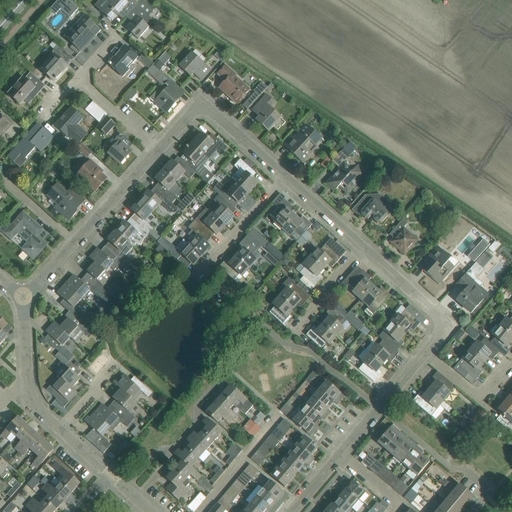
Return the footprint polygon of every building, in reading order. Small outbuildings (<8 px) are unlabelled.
[(58,0),(50,9),(56,15),(60,10),(70,18),(78,8),(69,0),(58,0)] [(126,17),(138,4),(133,0),(125,0),(125,1),(123,0),(114,0),(112,3),(107,0),(101,0),(95,6),(112,21),(121,11),(126,16),(123,20),(126,17)] [(155,25),(148,17),(153,11),(152,11),(155,8),(145,1),(143,3),(141,1),(138,4),(126,17),(126,18),(133,10),(138,15),(125,28),(138,39),(144,32),(148,27),(151,30),(155,25)] [(70,32),(65,37),(74,45),(81,52),(82,52),(89,44),(95,37),(101,30),(94,24),(87,18),(85,16),(79,23),(81,25),(72,34),(70,32)] [(63,63),(70,56),(74,59),(59,45),(48,57),(50,60),(41,70),(53,81),(55,80),(62,74),(61,73),(67,66),(63,63)] [(121,75),(137,57),(124,46),(108,64),(123,77),(121,75)] [(219,51),(214,56),(221,62),(226,57),(219,51)] [(210,70),(203,63),(191,53),(179,66),(191,77),(194,74),(201,80),(210,70)] [(154,64),(143,55),(138,60),(149,70),(153,65),(154,64)] [(159,61),(155,66),(160,70),(164,66),(159,61)] [(166,113),(184,94),(184,93),(177,87),(170,80),(169,80),(153,65),(149,70),(147,72),(161,85),(149,98),(159,107),(166,113)] [(249,90),(236,79),(232,75),(234,73),(225,66),(218,74),(225,81),(221,86),(230,94),(228,96),(237,103),(249,90)] [(36,90),(42,83),(30,73),(24,79),(23,78),(8,94),(19,104),(23,100),(28,105),(35,98),(33,97),(38,91),(36,90)] [(267,87),(261,83),(253,91),(259,96),(267,87)] [(280,118),(269,107),(274,102),(266,95),(252,110),(260,117),(256,121),(268,131),(280,118)] [(87,135),(77,126),(83,119),(71,108),(59,122),(65,128),(61,132),(59,134),(69,143),(69,142),(76,149),(81,144),(80,143),(87,135)] [(7,131),(11,126),(0,115),(0,134),(5,130),(7,131)] [(105,138),(115,126),(106,117),(95,129),(105,138)] [(26,158),(37,146),(43,145),(45,147),(54,138),(64,147),(69,143),(59,134),(57,133),(53,137),(43,128),(42,128),(38,124),(7,157),(13,163),(21,154),(25,159),(26,158)] [(310,145),(318,136),(307,126),(295,139),(290,135),(282,144),(302,162),(315,149),(310,145)] [(111,145),(105,152),(112,158),(119,165),(129,154),(127,151),(133,144),(128,140),(121,133),(116,138),(111,145)] [(218,149),(223,153),(227,148),(215,137),(211,141),(202,133),(193,143),(209,159),(218,149)] [(365,174),(347,158),(356,148),(350,142),(350,141),(341,152),(340,151),(331,162),(332,162),(333,161),(341,168),(326,184),(334,191),(342,183),(350,190),(365,174)] [(92,152),(82,143),(81,144),(76,149),(86,158),(92,152)] [(202,167),(209,159),(193,143),(188,148),(187,147),(186,148),(187,150),(183,154),(192,162),(188,166),(196,173),(195,173),(200,178),(205,173),(200,169),(202,167)] [(214,175),(220,168),(210,159),(203,166),(214,175)] [(240,159),(236,164),(240,168),(231,178),(248,194),(257,183),(248,175),(252,171),(240,159)] [(107,179),(95,169),(97,167),(90,161),(77,175),(95,192),(107,179)] [(196,173),(188,166),(185,163),(180,168),(172,161),(164,170),(177,182),(184,173),(191,179),(195,173),(196,173)] [(51,168),(48,171),(54,177),(57,173),(51,168)] [(168,191),(177,182),(164,170),(155,180),(160,185),(156,189),(172,203),(177,198),(168,191)] [(248,194),(231,178),(222,188),(218,184),(214,189),(219,194),(226,200),(230,196),(239,204),(243,199),(244,201),(245,199),(244,198),(248,194)] [(79,207),(85,200),(71,188),(67,193),(57,184),(54,188),(47,195),(63,209),(60,213),(69,221),(77,211),(75,210),(78,207),(79,207)] [(172,203),(156,189),(152,194),(148,191),(140,200),(152,212),(160,203),(171,213),(175,213),(178,209),(172,203)] [(234,216),(224,208),(229,203),(226,200),(219,194),(214,200),(215,201),(207,210),(225,226),(234,216)] [(242,205),(249,211),(258,200),(250,194),(242,205)] [(387,211),(390,207),(390,203),(380,195),(376,201),(370,201),(365,197),(359,203),(353,210),(357,214),(361,214),(361,215),(365,219),(368,218),(372,215),(374,216),(373,217),(374,221),(377,224),(381,224),(387,216),(388,212),(387,211)] [(295,216),(289,211),(293,207),(284,199),(270,214),(276,220),(274,222),(282,229),(295,216)] [(144,221),(152,212),(140,200),(131,210),(135,214),(131,218),(148,234),(153,229),(144,221)] [(182,203),(178,208),(182,212),(187,207),(182,203)] [(225,226),(207,210),(206,209),(193,223),(197,226),(208,237),(213,232),(216,235),(225,226)] [(37,238),(43,230),(23,212),(11,225),(6,221),(0,228),(0,230),(11,240),(17,234),(27,243),(26,245),(26,249),(23,251),(31,258),(35,258),(41,252),(41,247),(44,244),(37,238)] [(305,232),(312,225),(303,217),(300,220),(295,216),(282,229),(290,237),(292,234),(298,240),(305,232)] [(148,234),(131,218),(130,219),(132,220),(128,225),(125,222),(116,231),(133,247),(136,244),(140,246),(143,240),(148,234)] [(417,241),(403,229),(408,224),(403,219),(392,231),(393,231),(396,228),(400,232),(390,242),(405,255),(417,241)] [(316,221),(312,226),(317,231),(322,226),(316,221)] [(210,238),(208,237),(197,226),(193,223),(189,228),(192,231),(183,240),(184,240),(201,256),(210,247),(205,243),(210,238)] [(125,256),(133,247),(116,231),(108,241),(110,243),(106,248),(109,251),(122,263),(127,257),(125,256)] [(258,251),(262,246),(248,234),(236,248),(240,251),(235,256),(249,269),(256,261),(254,259),(259,252),(258,251)] [(300,238),(295,244),(300,248),(305,243),(300,238)] [(483,238),(467,256),(474,262),(490,244),(483,238)] [(332,267),(346,252),(331,239),(328,242),(319,251),(317,249),(310,257),(323,269),(328,264),(332,267)] [(201,256),(184,240),(176,249),(174,247),(169,253),(185,267),(189,262),(193,266),(201,256)] [(495,240),(487,248),(492,253),(500,244),(495,240)] [(438,285),(458,262),(452,257),(451,258),(437,246),(419,267),(438,285)] [(126,267),(122,263),(109,251),(105,255),(98,248),(89,258),(95,263),(95,264),(95,263),(105,272),(106,272),(110,267),(114,271),(117,267),(122,272),(126,267)] [(278,251),(273,257),(279,262),(283,256),(278,251)] [(249,269),(235,256),(231,261),(227,258),(219,267),(234,281),(239,275),(242,277),(249,269)] [(283,256),(279,262),(280,262),(284,266),(289,261),(283,256)] [(319,274),(323,269),(310,257),(303,265),(305,266),(299,273),(307,280),(315,287),(323,278),(319,274)] [(104,287),(112,278),(106,272),(105,272),(95,263),(95,264),(95,263),(87,272),(96,280),(92,284),(106,296),(109,292),(104,287)] [(479,266),(475,263),(470,269),(474,272),(479,266)] [(373,287),(368,282),(371,278),(362,270),(358,274),(354,270),(340,285),(345,289),(348,285),(355,290),(352,293),(361,300),(373,287)] [(483,284),(476,279),(468,271),(458,283),(466,290),(456,300),(471,313),(488,294),(480,287),(483,284)] [(88,288),(74,275),(65,284),(82,300),(90,291),(101,301),(106,296),(92,284),(88,288)] [(310,298),(302,291),(305,287),(299,281),(296,285),(289,279),(283,286),(286,289),(280,296),(293,309),(298,304),(302,307),(310,298)] [(76,308),(82,300),(65,284),(57,293),(64,300),(60,304),(69,312),(82,324),(87,318),(76,308)] [(246,284),(242,288),(252,297),(255,293),(256,292),(246,284)] [(376,311),(390,295),(381,287),(378,291),(373,287),(361,300),(369,307),(370,306),(376,311)] [(255,293),(252,297),(258,303),(264,297),(257,291),(256,292),(255,293)] [(289,314),(293,309),(280,296),(272,304),(275,307),(269,313),(284,326),(292,317),(289,314)] [(106,297),(101,302),(105,305),(109,300),(109,299),(106,297)] [(417,320),(421,315),(410,305),(399,318),(396,316),(390,323),(404,335),(409,329),(413,332),(421,323),(417,320)] [(340,327),(347,320),(344,318),(331,307),(323,316),(327,319),(322,325),(336,337),(343,329),(340,327)] [(88,329),(82,324),(69,312),(65,316),(68,319),(60,328),(70,337),(76,343),(84,334),(84,333),(88,329)] [(344,318),(347,320),(358,331),(364,325),(354,317),(352,319),(347,314),(344,318)] [(511,317),(508,322),(506,320),(500,328),(511,338),(511,317)] [(468,319),(462,327),(465,330),(471,322),(468,319)] [(62,346),(70,337),(60,328),(54,323),(46,332),(49,334),(44,339),(59,352),(69,361),(73,356),(62,346)] [(400,340),(404,335),(390,323),(383,332),(386,334),(380,340),(398,355),(399,353),(397,352),(404,343),(400,340)] [(336,337),(322,325),(318,330),(314,326),(306,335),(321,349),(327,341),(330,344),(336,337)] [(363,327),(359,331),(365,336),(369,332),(363,327)] [(471,328),(466,333),(476,341),(480,336),(471,328)] [(511,346),(509,344),(511,340),(511,338),(500,328),(492,337),(496,340),(492,344),(484,338),(484,339),(485,340),(499,352),(505,357),(511,348),(511,346)] [(398,355),(380,340),(382,341),(377,347),(375,345),(368,353),(382,365),(387,359),(391,363),(398,355)] [(499,352),(485,340),(480,345),(476,342),(469,351),(483,363),(488,357),(492,360),(499,352)] [(350,350),(344,358),(348,361),(354,353),(350,350)] [(479,368),(483,363),(469,351),(463,359),(465,361),(456,371),(454,369),(453,369),(464,379),(468,374),(475,380),(483,371),(479,368)] [(77,376),(81,372),(69,361),(59,352),(55,357),(63,365),(55,374),(61,379),(72,388),(80,379),(77,376)] [(378,370),(382,365),(368,353),(361,361),(364,363),(358,370),(374,383),(382,373),(378,370)] [(310,382),(317,374),(314,371),(307,380),(310,382)] [(455,387),(453,385),(437,372),(429,381),(433,384),(428,390),(442,402),(455,387)] [(138,388),(123,375),(119,380),(117,379),(113,383),(121,389),(131,398),(139,390),(148,398),(152,393),(142,384),(138,388)] [(72,388),(61,379),(56,384),(54,382),(47,390),(56,399),(55,400),(64,408),(56,400),(61,395),(69,403),(77,393),(72,388)] [(304,390),(310,382),(307,380),(300,387),(304,390)] [(344,397),(326,381),(319,390),(333,402),(337,405),(344,397)] [(253,406),(249,403),(230,385),(222,395),(233,405),(245,415),(253,406)] [(297,398),(304,390),(300,387),(293,395),(297,398)] [(129,413),(137,404),(131,398),(121,389),(113,398),(125,409),(121,413),(132,423),(136,418),(129,413)] [(333,402),(319,390),(312,398),(327,410),(333,402)] [(450,409),(442,402),(428,390),(424,395),(420,392),(413,401),(431,416),(439,406),(447,412),(450,409)] [(511,395),(508,392),(501,401),(504,403),(511,410),(511,395)] [(229,410),(233,405),(222,395),(214,403),(232,419),(235,416),(229,410)] [(291,406),(297,398),(293,395),(287,403),(293,408),(291,406)] [(327,410),(312,398),(306,406),(320,418),(324,421),(330,413),(326,411),(327,410)] [(511,410),(504,403),(501,401),(494,409),(501,415),(496,420),(504,427),(509,422),(511,424),(511,410)] [(232,419),(214,403),(206,412),(217,422),(221,417),(228,423),(232,419)] [(286,416),(293,408),(287,403),(280,411),(286,416)] [(117,418),(102,404),(94,413),(110,428),(113,431),(121,422),(127,428),(132,423),(121,413),(117,418)] [(320,418),(306,406),(299,414),(317,429),(317,428),(314,425),(320,418)] [(481,410),(468,424),(473,428),(485,413),(481,410)] [(113,431),(110,428),(94,413),(90,419),(88,417),(84,421),(93,429),(85,438),(103,454),(111,445),(102,437),(109,430),(112,433),(113,431)] [(261,413),(256,417),(261,421),(265,417),(261,413)] [(317,429),(299,414),(293,421),(310,436),(317,429)] [(16,438),(27,426),(18,417),(1,436),(5,440),(11,433),(16,438)] [(222,432),(206,418),(202,422),(207,426),(202,431),(214,441),(222,432)] [(285,435),(292,426),(284,419),(277,428),(285,435)] [(250,420),(242,429),(253,438),(260,429),(250,420)] [(473,428),(468,424),(455,438),(460,442),(473,428)] [(385,450),(400,432),(392,425),(377,443),(385,450)] [(19,452),(36,434),(27,426),(16,438),(20,442),(15,449),(19,452)] [(135,426),(130,432),(135,437),(141,431),(135,426)] [(279,442),(285,435),(277,428),(270,435),(279,442)] [(214,441),(202,431),(198,436),(194,432),(190,436),(206,450),(214,441)] [(393,456),(405,442),(408,439),(400,432),(385,450),(393,456)] [(33,454),(44,441),(36,434),(19,452),(22,456),(28,449),(33,454)] [(272,450),(279,442),(270,435),(264,443),(272,450)] [(206,450),(190,436),(186,440),(191,444),(187,449),(198,459),(206,450)] [(318,448),(304,436),(296,444),(314,459),(311,456),(318,448)] [(401,463),(413,449),(416,446),(408,439),(405,442),(393,456),(401,463)] [(36,469),(53,450),(44,441),(33,454),(38,458),(32,465),(36,469)] [(234,460),(242,450),(234,443),(226,453),(231,457),(234,460)] [(265,458),(272,450),(264,443),(257,451),(265,458)] [(314,459),(296,444),(290,452),(304,464),(305,464),(308,466),(314,459)] [(409,469),(421,455),(424,452),(416,446),(413,449),(401,463),(409,469)] [(198,459),(187,449),(182,453),(178,449),(174,454),(182,461),(190,468),(191,468),(198,459)] [(259,466),(265,458),(257,451),(250,459),(259,466)] [(304,464),(290,452),(283,460),(298,472),(304,464)] [(8,454),(4,459),(9,463),(13,459),(8,454)] [(369,469),(376,461),(368,454),(361,463),(369,469)] [(417,477),(429,462),(421,455),(409,469),(417,477)] [(229,466),(234,460),(231,457),(225,463),(229,466)] [(298,472),(283,460),(276,468),(291,480),(298,472)] [(212,486),(200,477),(191,468),(190,468),(182,461),(174,470),(185,479),(189,475),(196,481),(210,493),(214,488),(212,486)] [(377,476),(384,467),(376,461),(369,469),(377,476)] [(80,484),(55,462),(52,466),(64,477),(59,482),(71,493),(80,484)] [(251,480),(258,471),(250,464),(243,473),(251,480)] [(385,482),(392,474),(384,467),(377,476),(385,482)] [(219,478),(224,471),(221,468),(215,475),(219,478)] [(291,480),(276,468),(270,475),(285,488),(291,480)] [(190,483),(185,479),(174,470),(166,478),(172,484),(167,490),(166,488),(165,489),(179,501),(188,491),(185,488),(190,483)] [(245,488),(251,480),(243,473),(236,480),(245,488)] [(392,489),(400,480),(392,474),(385,482),(392,489)] [(214,484),(219,478),(215,475),(210,481),(214,484)] [(424,475),(419,481),(422,484),(427,478),(424,475)] [(238,495),(245,488),(236,480),(230,488),(238,495)] [(401,496),(408,488),(400,480),(392,489),(401,496)] [(71,493),(59,482),(55,487),(48,481),(44,485),(63,502),(71,493)] [(277,502),(281,505),(288,496),(270,481),(262,489),(277,502)] [(365,493),(352,481),(345,489),(359,501),(365,493)] [(419,481),(411,489),(416,493),(423,484),(422,484),(419,481)] [(16,491),(21,485),(18,482),(12,488),(16,491)] [(474,497),(459,485),(459,484),(455,490),(449,485),(446,487),(446,488),(464,504),(468,500),(470,501),(474,497)] [(63,502),(44,485),(41,489),(48,495),(43,500),(56,511),(63,502)] [(359,501),(345,489),(341,486),(335,494),(339,497),(352,509),(359,501)] [(10,497),(16,491),(12,488),(7,494),(10,497)] [(232,503),(238,495),(230,488),(224,495),(232,503)] [(464,504),(446,488),(443,492),(448,497),(444,502),(456,511),(461,511),(463,510),(461,508),(464,504)] [(277,502),(262,489),(256,497),(271,510),(277,502)] [(200,492),(187,507),(193,511),(194,511),(207,498),(200,492)] [(225,511),(232,503),(224,495),(217,504),(225,511)] [(268,511),(271,510),(256,497),(250,504),(258,511),(268,511)] [(348,511),(352,509),(339,497),(332,505),(331,504),(340,511),(348,511)] [(54,511),(56,511),(43,500),(39,504),(32,498),(29,502),(39,511),(54,511)] [(39,511),(29,502),(25,506),(31,511),(39,511)] [(384,511),(386,510),(377,502),(370,510),(372,511),(374,510),(376,511),(384,511)] [(456,511),(444,502),(440,507),(434,502),(431,506),(438,511),(456,511)]
